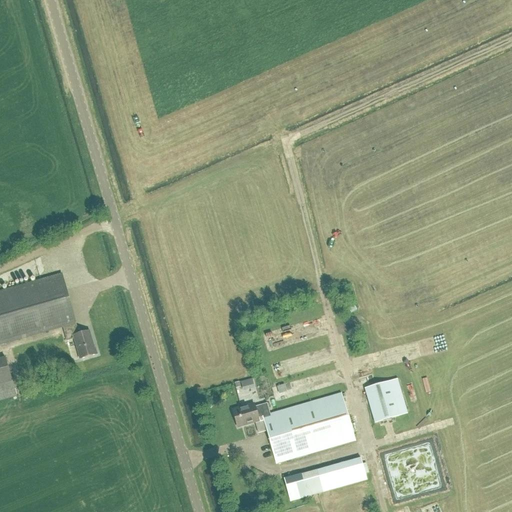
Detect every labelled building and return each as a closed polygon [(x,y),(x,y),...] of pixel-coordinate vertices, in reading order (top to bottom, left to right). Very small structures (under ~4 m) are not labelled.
[(79,335),(62,275),(0,292),(0,345),(62,327),(66,341),(74,339),(80,360),(97,355),(95,349),(94,349),(89,332),(79,335)] [(356,311),(353,306),(348,309),(351,314),(356,311)] [(0,401),(17,397),(5,358),(0,359),(0,401)] [(449,370),(415,379),(424,411),(458,402),(449,370)] [(364,390),(375,424),(407,414),(397,380),(364,390)] [(355,441),(341,394),(270,415),(267,404),(255,407),(254,404),(232,411),(237,428),(259,422),(258,419),(262,417),(276,464),(355,441)] [(374,466),(379,463),(374,454),(369,457),(374,466)] [(284,481),(291,502),(367,480),(361,459),(284,481)]
